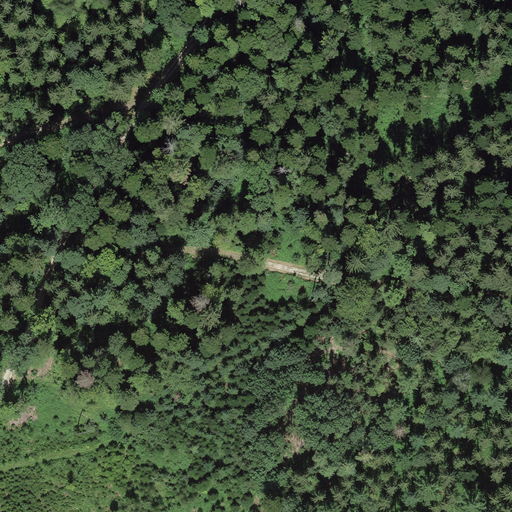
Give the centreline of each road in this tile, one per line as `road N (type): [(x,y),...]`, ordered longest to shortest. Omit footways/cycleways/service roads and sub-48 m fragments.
road 1 (track): [(379,285),(172,253),(98,284),(23,332)]
road 2 (track): [(0,395),(56,232),(139,103)]
road 3 (track): [(0,134),(139,103)]
road 4 (track): [(511,295),(379,285)]
road 5 (track): [(139,103),(218,0)]
